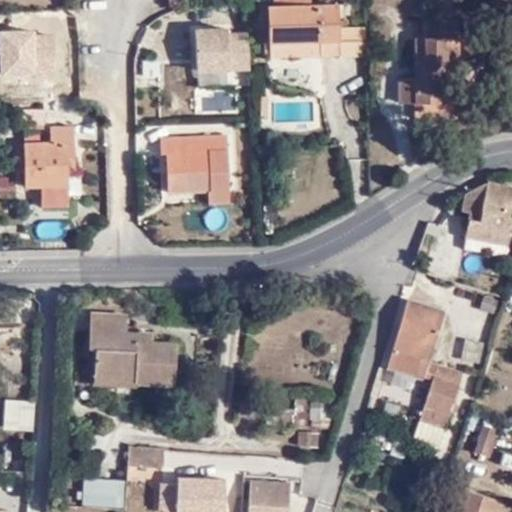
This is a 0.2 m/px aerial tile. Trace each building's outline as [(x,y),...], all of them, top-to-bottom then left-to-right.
[(311,0),(280,0),(281,6),(269,6),(270,42),(322,41),(322,42),(322,57),(341,56),(340,30),(340,3),(312,4),(311,0)] [(368,30),(340,30),(341,56),(369,56),(368,30)] [(249,31),(197,31),(197,79),(249,78),(249,31)] [(41,33),(42,92),(63,93),(62,32),(41,33)] [(401,78),(400,103),(433,104),(433,95),(459,95),(459,40),(419,40),(418,79),(401,78)] [(266,57),(322,57),(322,42),(322,41),(270,42),(266,42),(266,57)] [(433,104),(419,104),(419,120),(442,120),(442,103),(433,104)] [(154,104),(138,104),(139,120),(155,120),(154,104)] [(44,109),(19,110),(20,126),(44,126),(44,109)] [(77,126),(54,126),(54,144),(29,144),(29,187),(41,186),(71,185),(71,160),(78,160),(77,126)] [(229,136),(207,137),(208,190),(208,204),(230,204),(229,136)] [(208,190),(207,137),(159,139),(159,153),(167,153),(169,191),(208,190)] [(478,188),(476,189),(472,216),(483,218),(481,223),(471,221),(466,237),(509,247),(510,247),(511,238),(511,188),(488,183),(478,188)] [(71,185),(41,186),(42,206),(72,206),(71,185)] [(275,205),(258,205),(258,222),(275,221),(275,205)] [(447,433),(464,378),(437,371),(430,369),(446,314),(409,303),(389,368),(427,380),(434,382),(423,426),(417,445),(441,452),(447,433)] [(101,354),(100,374),(138,376),(138,384),(179,387),(181,350),(156,349),(141,348),(142,336),(130,335),(131,320),(95,318),(94,336),(101,337),(101,354)] [(93,353),(101,354),(101,337),(94,336),(93,353)] [(157,336),(142,336),(141,348),(156,349),(157,336)] [(482,362),(482,343),(464,343),(464,362),(482,362)] [(99,382),(138,384),(138,376),(100,374),(99,382)] [(306,417),(328,423),(333,402),(311,397),(306,417)] [(31,432),(33,402),(3,400),(0,429),(31,432)] [(318,447),(321,430),(299,426),(296,444),(318,447)] [(132,447),(131,468),(164,469),(166,448),(132,447)] [(160,492),(160,509),(160,511),(226,511),(227,480),(179,478),(179,484),(163,483),(164,469),(131,468),(128,489),(127,511),(140,511),(144,511),(147,492),(160,492)] [(290,511),(292,484),(251,481),(249,511),(290,511)] [(114,487),(84,485),(82,508),(112,510),(114,487)] [(112,510),(127,511),(128,489),(114,487),(112,510)] [(458,511),(496,511),(498,509),(463,497),(458,511)]
